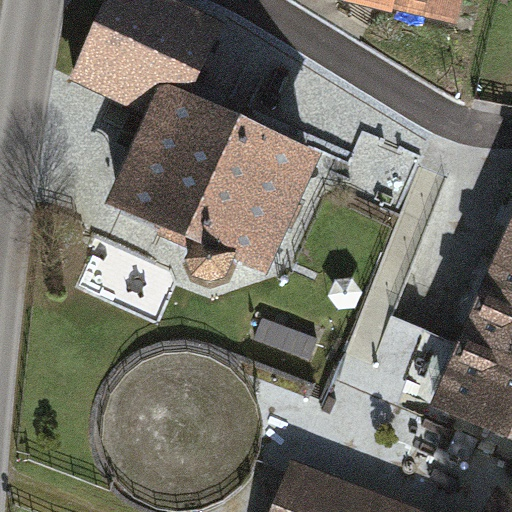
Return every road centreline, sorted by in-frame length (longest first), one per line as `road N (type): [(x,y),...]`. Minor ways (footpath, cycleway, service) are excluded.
road 1 (residential): [(252,0),(430,113),(469,129),(511,131)]
road 2 (tertiary): [(40,0),(0,263)]
